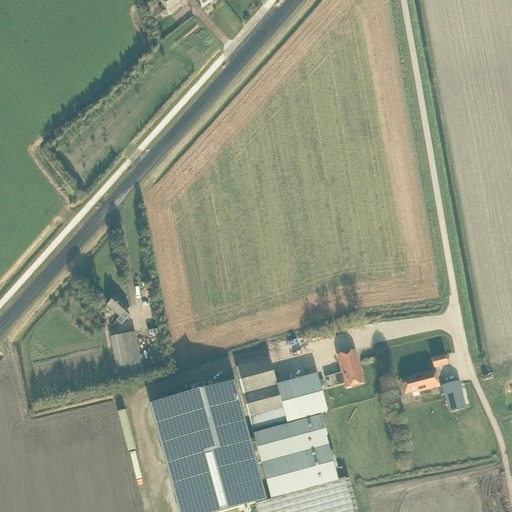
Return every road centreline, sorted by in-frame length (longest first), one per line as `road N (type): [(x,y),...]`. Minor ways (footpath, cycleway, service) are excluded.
road 1 (unclassified): [(511,475),(505,439),(461,343),(402,0)]
road 2 (primary): [(0,328),(294,0)]
